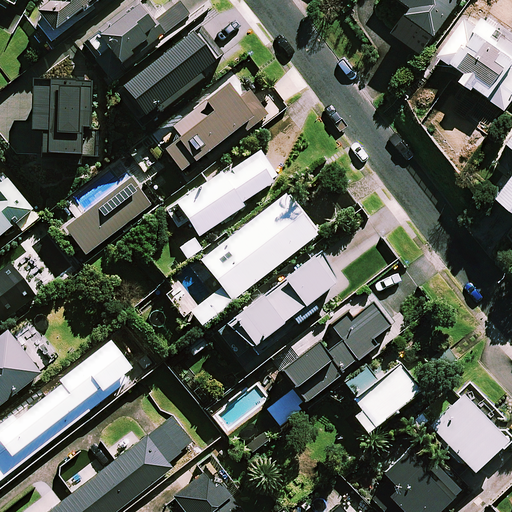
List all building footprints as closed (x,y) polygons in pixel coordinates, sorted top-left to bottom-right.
[(43,15),(59,35),(104,0),(53,0),(51,1),(55,6),(43,15)] [(406,0),(415,6),(409,14),(438,34),(462,0),(406,0)] [(167,35),(141,1),(100,33),(113,50),(97,62),(111,79),(167,35)] [(498,22),(484,12),(477,23),(465,15),(440,52),(465,70),(460,77),(504,107),(511,96),(511,42),(510,41),(507,46),(490,34),(498,22)] [(438,34),(409,14),(397,32),(425,52),(438,34)] [(132,99),(153,127),(218,77),(203,57),(192,66),(183,54),(142,85),(145,89),(132,99)] [(0,89),(10,82),(0,69),(0,89)] [(45,90),(47,162),(100,161),(99,89),(45,90)] [(220,157),(221,159),(263,127),(247,105),(238,112),(228,98),(194,124),(208,142),(201,147),(213,162),(220,157)] [(155,164),(141,145),(131,152),(145,171),(155,164)] [(204,237),(248,208),(245,204),(276,184),(274,181),(280,178),(263,153),(227,176),(225,173),(181,203),(204,237)] [(511,177),(500,193),(511,201),(511,177)] [(68,229),(89,256),(156,206),(135,178),(68,229)] [(0,240),(36,211),(11,179),(0,187),(0,240)] [(290,194),(204,262),(236,303),(323,235),(290,194)] [(324,254),(231,327),(251,346),(255,348),(259,348),(336,287),(338,283),(337,279),(324,254)] [(0,326),(38,296),(13,265),(0,275),(0,326)] [(344,373),(380,346),(375,340),(394,326),(376,304),(356,318),(351,312),(333,326),(345,342),(330,353),(322,343),(283,372),(308,404),(346,375),(344,373)] [(0,409),(45,374),(11,331),(0,340),(0,409)] [(199,357),(213,346),(206,337),(192,347),(199,357)] [(0,483),(129,382),(125,377),(131,372),(109,344),(59,383),(63,387),(16,424),(14,418),(0,428),(0,483)] [(460,366),(448,347),(426,360),(437,380),(460,366)] [(387,420),(423,392),(403,366),(382,382),(369,367),(347,383),(359,399),(357,401),(365,411),(357,417),(370,435),(388,421),(387,420)] [(476,474),(510,442),(465,395),(431,427),(444,441),(441,444),(462,465),(465,462),(476,474)] [(122,511),(178,470),(173,464),(186,454),(165,426),(52,511),(122,511)] [(418,444),(386,475),(393,483),(375,501),(385,511),(442,511),(464,492),(418,444)] [(207,474),(177,497),(188,511),(245,511),(218,477),(212,482),(207,474)]
